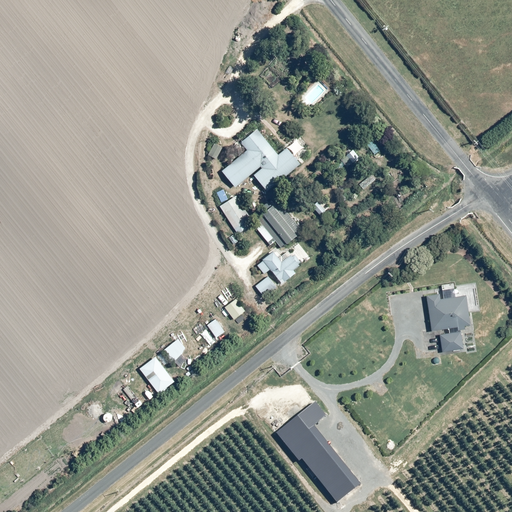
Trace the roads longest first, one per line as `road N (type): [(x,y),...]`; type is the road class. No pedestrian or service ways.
road 1 (unclassified): [(490,197),(398,248),(72,511)]
road 2 (unclassified): [(490,197),(329,0)]
